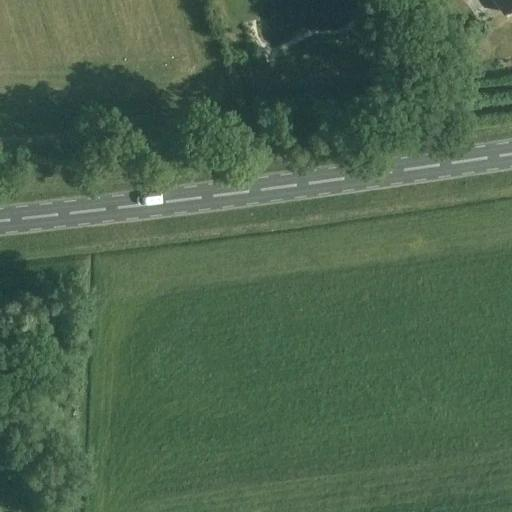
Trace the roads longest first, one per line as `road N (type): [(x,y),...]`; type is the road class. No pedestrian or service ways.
road 1 (primary): [(0,223),(511,157)]
road 2 (track): [(0,142),(511,105)]
